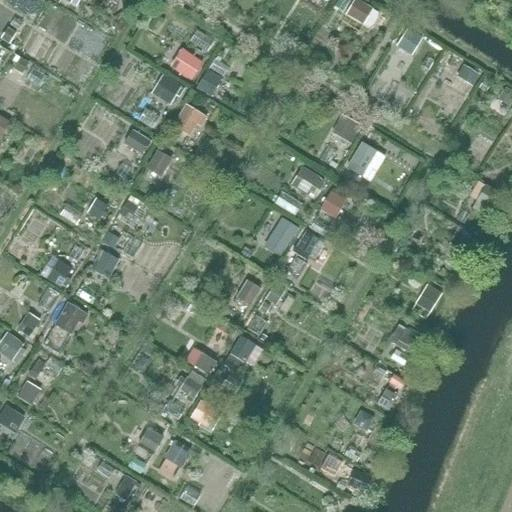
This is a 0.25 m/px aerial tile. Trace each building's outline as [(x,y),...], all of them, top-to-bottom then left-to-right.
[(196,74),(208,55),(187,42),(175,61),(196,74)] [(92,55),(80,57),(80,54),(70,56),(72,71),(94,68),(92,55)] [(224,88),(228,70),(207,65),(203,84),(224,88)] [(169,68),(157,85),(176,98),(188,80),(169,68)] [(196,135),(212,109),(191,97),(175,122),(196,135)] [(154,123),(163,114),(151,103),(142,112),(154,123)] [(0,139),(9,143),(21,115),(0,105),(0,139)] [(358,138),(368,117),(345,106),(334,127),(358,138)] [(130,136),(146,148),(155,136),(139,124),(130,136)] [(364,176),(379,141),(364,134),(349,169),(364,176)] [(160,144),(152,163),(169,170),(177,151),(160,144)] [(294,176),(316,193),(326,181),(303,164),(294,176)] [(279,196),(301,209),(308,196),(286,184),(279,196)] [(324,202),(339,213),(350,197),(335,186),(324,202)] [(131,191),(122,206),(137,216),(147,201),(131,191)] [(261,248),(279,260),(304,222),(286,210),(261,248)] [(316,255),(330,236),(312,224),(299,243),(316,255)] [(115,271),(125,253),(105,242),(95,260),(115,271)] [(44,271),(67,282),(78,260),(55,249),(44,271)] [(315,282),(323,260),(293,250),(285,271),(315,282)] [(257,299),(267,281),(250,272),(240,290),(257,299)] [(276,277),(265,299),(288,311),(299,289),(276,277)] [(419,295),(434,307),(448,289),(433,277),(419,295)] [(95,297),(100,289),(86,280),(81,289),(95,297)] [(264,328),(270,311),(258,306),(252,324),(264,328)] [(35,334),(42,325),(29,315),(22,324),(35,334)] [(233,351),(257,363),(269,341),(245,329),(233,351)] [(199,341),(190,352),(211,370),(220,359),(199,341)] [(21,389),(36,399),(47,383),(31,373),(21,389)] [(192,378),(184,390),(196,397),(204,385),(192,378)] [(395,404),(403,387),(390,381),(382,398),(395,404)] [(195,411),(213,422),(225,402),(206,391),(195,411)] [(169,398),(166,409),(182,414),(186,403),(169,398)] [(144,440),(163,447),(169,427),(150,420),(144,440)] [(180,432),(167,451),(185,462),(197,443),(180,432)]
